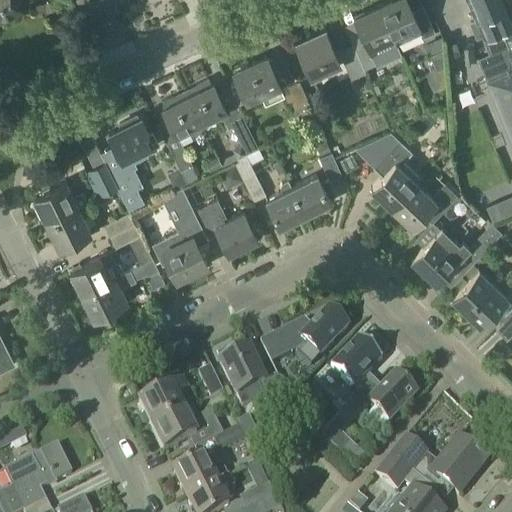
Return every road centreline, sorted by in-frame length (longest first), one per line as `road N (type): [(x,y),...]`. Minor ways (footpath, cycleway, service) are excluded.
road 1 (residential): [(81,378),(310,266),(334,262),(358,274),(511,414)]
road 2 (residential): [(0,133),(293,0)]
road 3 (residential): [(81,378),(0,219)]
road 4 (residential): [(146,511),(81,378)]
